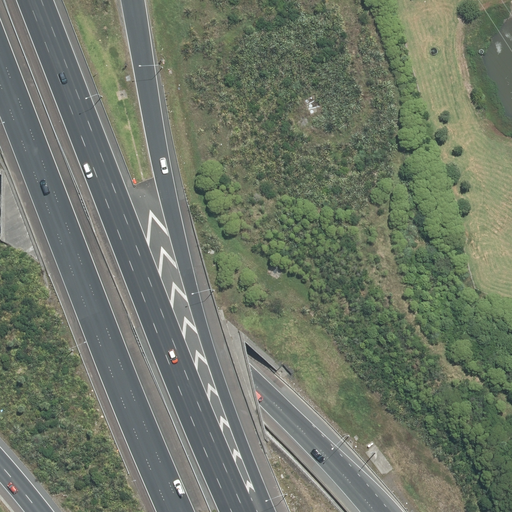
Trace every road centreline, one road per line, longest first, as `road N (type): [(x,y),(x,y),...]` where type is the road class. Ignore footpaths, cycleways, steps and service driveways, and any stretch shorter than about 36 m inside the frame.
road 1 (motorway): [(28,0),(233,511)]
road 2 (motorway): [(133,0),(190,288),(266,511)]
road 3 (motorway): [(0,194),(101,253),(181,315),(376,511)]
road 4 (motorway): [(182,511),(0,52)]
road 5 (track): [(341,0),(365,96),(347,132),(321,132),(303,118)]
